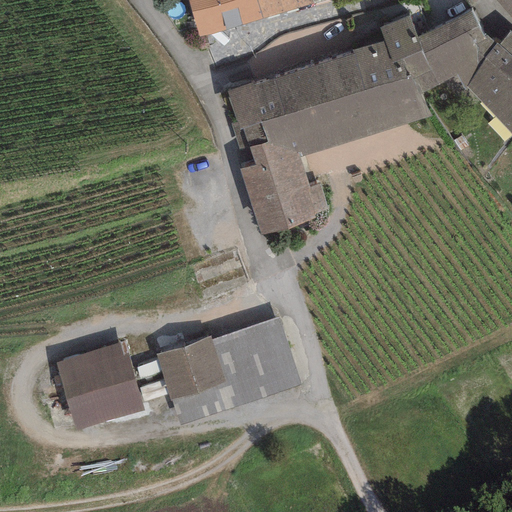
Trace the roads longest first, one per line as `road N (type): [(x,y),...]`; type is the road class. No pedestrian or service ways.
road 1 (residential): [(141,0),(196,81),(295,359),(374,511)]
road 2 (track): [(317,401),(191,481),(72,511)]
